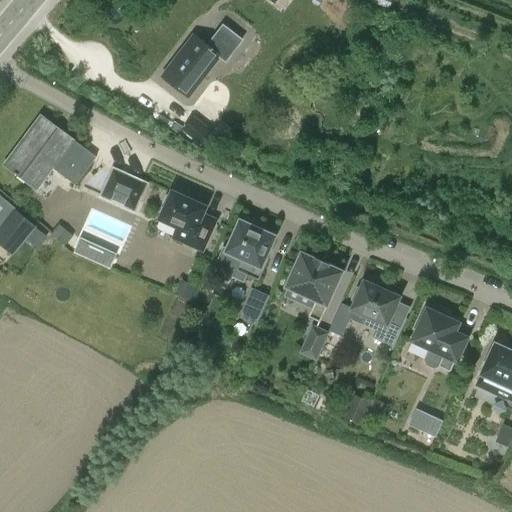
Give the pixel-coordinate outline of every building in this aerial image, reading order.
[(208,48),(194,38),(179,58),(163,78),(187,97),(211,66),(226,76),(251,43),(236,32),(218,56),(208,48)] [(193,116),(182,130),(202,146),(213,132),(193,116)] [(97,159),(86,150),(48,121),(23,154),(17,149),(4,167),(37,192),(53,170),(75,187),(97,159)] [(146,184),(113,169),(101,196),(134,211),(146,184)] [(175,194),(172,193),(171,195),(167,197),(164,204),(165,208),(159,221),(177,229),(173,237),(189,244),(188,246),(202,252),(216,222),(203,216),(206,208),(190,201),(189,197),(179,192),(175,194)] [(0,245),(12,256),(36,227),(15,210),(0,228),(0,245)] [(237,272),(258,282),(268,261),(264,259),(273,239),(256,231),(258,227),(245,222),(243,225),(240,224),(227,253),(242,260),(237,272)] [(83,254),(89,241),(82,238),(76,251),(83,254)] [(301,256),(283,298),(312,311),(309,319),(320,324),(328,306),(327,305),(342,274),(328,268),(329,266),(315,260),(315,262),(301,256)] [(351,311),(354,312),(380,323),(375,333),(373,338),(392,346),(409,309),(397,304),(400,299),(379,289),(381,286),(369,281),(367,284),(364,283),(360,291),(357,289),(352,301),(355,303),(351,311)] [(268,299),(254,293),(242,318),(257,325),(268,299)] [(349,321),(354,312),(351,311),(353,308),(342,303),(329,331),(342,337),(349,321)] [(455,333),(459,325),(447,319),(445,315),(434,310),(430,311),(427,310),(412,342),(430,350),(425,361),(427,366),(437,370),(442,369),(449,372),(454,361),(457,363),(468,339),(455,333)] [(327,335),(313,328),(301,354),(316,360),(327,335)] [(496,394),(511,401),(511,353),(496,346),(483,375),(501,383),(496,394)] [(427,413),(419,429),(436,437),(443,421),(427,413)]
